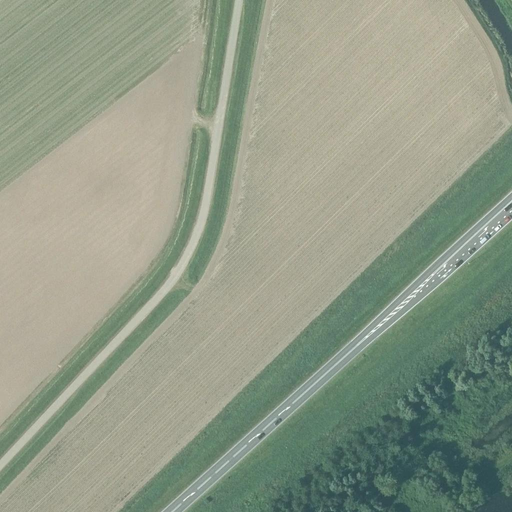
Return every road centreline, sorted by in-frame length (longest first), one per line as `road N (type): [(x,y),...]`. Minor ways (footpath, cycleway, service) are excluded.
road 1 (unclassified): [(0,465),(186,257),(205,204),(239,0)]
road 2 (trunk): [(174,511),(511,207)]
